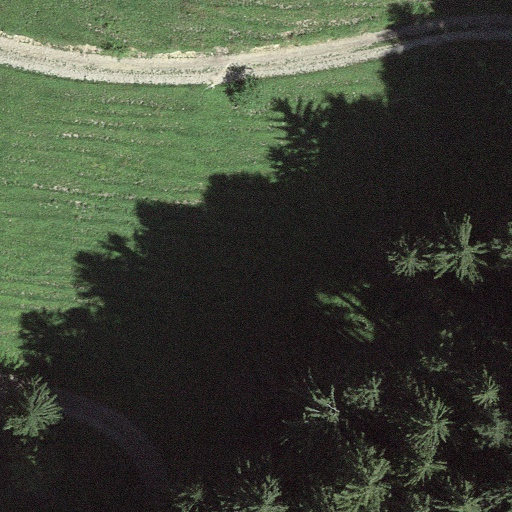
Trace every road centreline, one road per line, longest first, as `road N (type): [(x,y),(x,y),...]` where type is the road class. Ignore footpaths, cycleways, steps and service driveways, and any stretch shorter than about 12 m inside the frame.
road 1 (track): [(511,26),(448,29),(240,68),(79,65),(0,50)]
road 2 (track): [(0,384),(99,416),(148,460),(172,511)]
